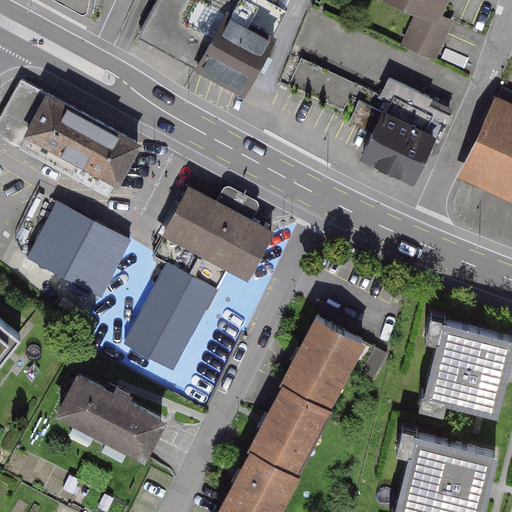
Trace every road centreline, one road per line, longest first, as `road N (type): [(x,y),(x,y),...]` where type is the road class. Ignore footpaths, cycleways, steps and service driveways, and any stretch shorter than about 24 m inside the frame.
road 1 (residential): [(183,511),(327,201)]
road 2 (tertiary): [(93,70),(327,201)]
road 3 (residential): [(418,242),(511,14)]
